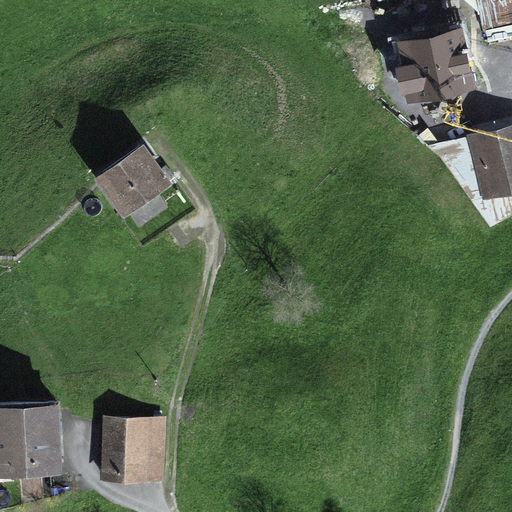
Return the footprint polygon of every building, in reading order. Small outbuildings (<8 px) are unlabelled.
[(511,0),(475,0),(484,37),(511,30),(511,0)] [(462,30),(398,44),(410,104),(477,92),(462,30)] [(511,126),(466,136),(483,202),(511,195),(511,126)] [(143,147),(94,180),(124,219),(172,186),(143,147)] [(58,393),(0,394),(0,464),(63,464),(58,393)] [(167,413),(104,411),(101,474),(164,479),(167,413)]
